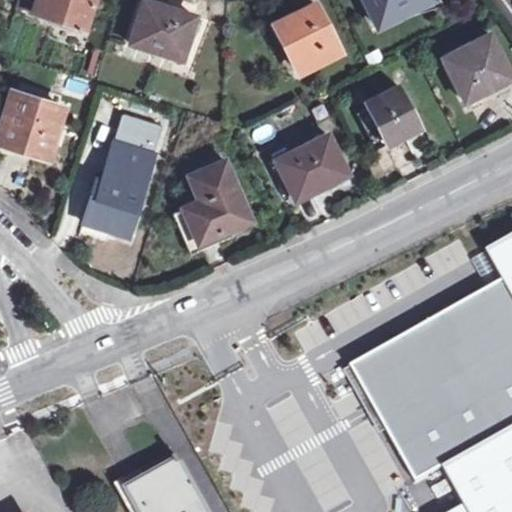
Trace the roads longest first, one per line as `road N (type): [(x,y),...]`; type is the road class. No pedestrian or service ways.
road 1 (tertiary): [(121,342),(511,167)]
road 2 (unclassified): [(121,342),(3,240)]
road 3 (unclassified): [(3,240),(8,310),(36,376)]
